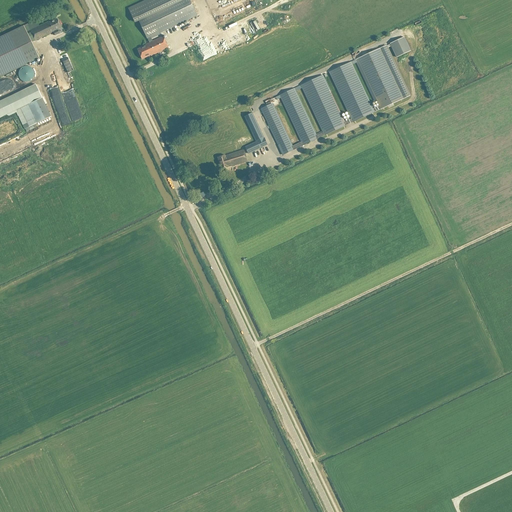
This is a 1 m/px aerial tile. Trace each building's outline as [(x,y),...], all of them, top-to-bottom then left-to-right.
[(189,0),(146,0),(128,9),(134,22),(138,20),(149,43),(145,45),(146,45),(137,49),(142,59),(152,54),(153,55),(168,48),(163,36),(152,41),(151,38),(159,34),(159,32),(196,15),(189,0)] [(246,14),(265,6),(263,1),(244,9),(245,12),(237,15),(238,17),(246,14)] [(237,36),(259,26),(255,18),(241,25),(241,24),(233,27),(237,36)] [(39,26),(30,30),(35,41),(41,38),(53,32),(55,35),(59,33),(57,29),(61,27),(57,19),(49,23),(48,22),(39,26)] [(0,76),(39,58),(31,42),(35,41),(30,30),(39,26),(36,20),(27,24),(0,36),(0,76)] [(390,44),(386,46),(386,47),(391,45),(397,57),(410,51),(404,37),(390,44)] [(324,135),(325,135),(346,125),(352,122),(374,112),(380,109),(381,109),(409,96),(386,47),(386,46),(357,59),(379,106),(373,109),(351,62),(329,72),(351,119),(345,122),(323,75),(301,85),(323,133),(316,136),(294,89),(279,96),(301,142),(292,146),(272,104),(261,109),(282,155),(318,139),(317,138),(324,135)] [(55,63),(66,105),(76,103),(64,61),(55,63)] [(49,78),(56,91),(61,88),(55,75),(49,78)] [(0,100),(0,117),(5,115),(6,115),(8,116),(16,112),(24,129),(29,127),(20,108),(41,98),(35,84),(0,100)] [(50,117),(41,98),(20,108),(29,127),(50,117)] [(245,116),(252,131),(251,131),(256,142),(245,147),(248,154),(267,145),(264,138),(259,128),(252,113),(245,116)] [(228,155),(225,156),(224,155),(218,158),(221,169),(236,165),(247,161),(244,150),(228,155)]
